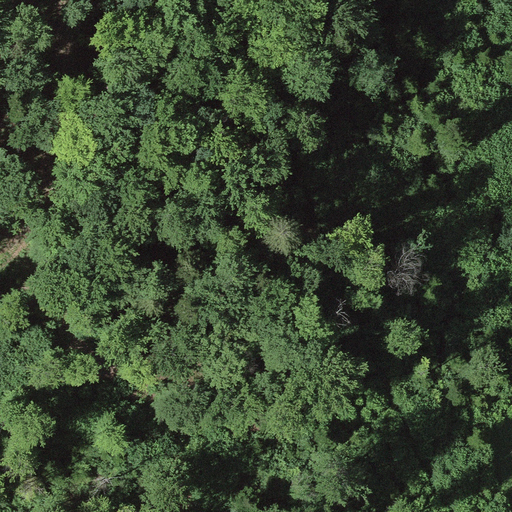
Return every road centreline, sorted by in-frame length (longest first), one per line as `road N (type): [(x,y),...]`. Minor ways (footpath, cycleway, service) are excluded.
road 1 (track): [(248,0),(290,152),(368,346),(448,511)]
road 2 (track): [(0,271),(11,265),(52,187),(62,0)]
